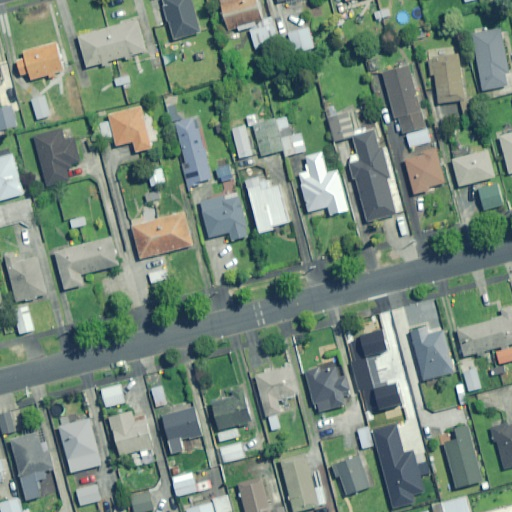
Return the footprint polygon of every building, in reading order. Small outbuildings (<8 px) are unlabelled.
[(202,33),(192,0),(161,0),(173,41),(202,33)] [(218,0),(227,34),(249,29),(254,51),(279,45),(272,18),(262,21),(257,0),(218,0)] [(390,18),(388,10),(374,12),(375,20),(390,18)] [(147,53),(138,22),(78,38),(86,69),(147,53)] [(314,49),(308,28),(287,34),(293,54),(314,49)] [(500,56),(496,31),(472,36),(482,91),(511,86),(505,55),(500,56)] [(63,73),(56,44),(23,53),(25,60),(17,63),(21,77),(29,75),(31,81),(63,73)] [(464,101),(458,55),(428,59),(431,77),(435,76),(438,105),(464,101)] [(429,143),(409,67),(382,74),(394,120),(398,119),(402,135),(405,134),(409,149),(429,143)] [(50,117),(44,97),(31,101),(37,121),(50,117)] [(174,123),(182,121),(176,97),(164,100),(171,124),(174,123)] [(0,131),(18,127),(13,107),(0,109),(0,131)] [(107,116),(109,123),(100,125),(104,140),(113,138),(115,147),(132,143),(135,154),(152,149),(141,108),(107,116)] [(392,185),(382,147),(377,148),(372,129),(355,133),(349,109),(327,116),(334,143),(352,138),(359,162),(350,165),(367,224),(396,215),(388,186),(392,185)] [(250,124),(255,123),(263,155),(285,150),(282,138),(277,117),(258,122),(256,113),(247,115),(250,124)] [(182,121),(174,123),(186,167),(182,168),(190,196),(201,193),(200,186),(212,183),(198,130),(195,130),(192,119),(182,121)] [(253,155),(246,125),(234,127),(241,158),(253,155)] [(73,165),(80,163),(73,137),(65,138),(63,131),(34,138),(47,188),(69,182),(66,173),(75,171),(73,165)] [(282,138),(285,150),(287,156),(307,150),(302,132),(282,138)] [(511,174),(511,134),(500,138),(509,176),(511,174)] [(444,184),(435,150),(422,153),(404,158),(414,195),(429,191),(428,188),(444,184)] [(495,178),(489,151),(452,161),(459,188),(495,178)] [(326,174),(321,153),(305,157),(308,173),(299,175),(308,213),(328,208),(330,216),(348,212),(338,171),(326,174)] [(0,201),(23,195),(12,155),(0,158),(0,201)] [(229,165),(215,170),(220,185),(234,181),(229,165)] [(267,190),(263,177),(246,181),(260,234),(273,231),(273,228),(289,223),(279,187),(267,190)] [(500,184),(477,190),(482,211),(505,206),(500,184)] [(160,200),(158,192),(144,195),(147,204),(160,200)] [(250,237),(239,194),(200,204),(209,239),(229,234),(231,242),(250,237)] [(192,247),(184,214),(132,227),(140,260),(192,247)] [(85,226),(84,219),(70,221),(71,229),(85,226)] [(118,267),(110,239),(55,253),(64,291),(83,286),(81,276),(118,267)] [(17,263),(15,253),(4,256),(16,304),(47,296),(37,258),(17,263)] [(169,280),(166,268),(148,272),(151,285),(169,280)] [(34,332),(28,306),(13,310),(19,335),(34,332)] [(464,358),(511,345),(511,306),(498,310),(500,319),(457,331),(464,358)] [(427,336),(425,327),(410,331),(423,381),(455,373),(445,332),(427,336)] [(511,361),(511,348),(496,353),(499,365),(511,361)] [(405,393),(396,359),(359,369),(373,424),(399,418),(394,396),(405,393)] [(299,395),(292,368),(255,377),(266,419),(281,415),(278,401),(299,395)] [(481,389),(476,369),(463,372),(468,393),(481,389)] [(327,379),(325,370),(306,374),(316,414),(345,406),(342,393),(349,392),(345,375),(327,379)] [(463,385),(456,387),(460,408),(467,406),(463,385)] [(125,404),(121,386),(101,391),(106,408),(125,404)] [(251,425),(244,390),(227,393),(229,400),(213,403),(218,431),(251,425)] [(202,437),(194,402),(161,409),(171,455),(184,452),(182,442),(202,437)] [(65,454),(60,455),(64,473),(69,472),(71,478),(66,479),(69,489),(91,484),(87,469),(100,466),(89,420),(88,420),(86,412),(57,419),(65,454)] [(15,432),(9,413),(0,416),(0,426),(3,436),(15,432)] [(133,422),(131,414),(110,419),(121,465),(132,462),(134,470),(156,465),(145,419),(133,422)] [(277,418),(268,421),(271,432),(281,429),(277,418)] [(423,442),(418,422),(404,426),(409,446),(423,442)] [(511,470),(511,426),(494,431),(504,473),(511,470)] [(483,482),(469,427),(455,431),(458,441),(443,445),(455,490),(483,482)] [(372,448),(368,428),(358,430),(362,450),(372,448)] [(42,454),(37,434),(10,441),(26,502),(41,498),(40,497),(50,494),(57,492),(46,452),(42,454)] [(245,458),(240,443),(221,449),(226,464),(245,458)] [(370,489),(360,457),(332,466),(336,479),(340,478),(346,497),(370,489)] [(310,473),(307,461),(281,467),(293,511),(301,511),(326,506),(317,471),(310,473)] [(212,493),(207,473),(193,477),(193,479),(173,484),(177,498),(198,492),(199,496),(212,493)] [(239,490),(244,511),(285,511),(278,483),(263,487),(263,484),(239,490)] [(100,503),(97,487),(76,491),(79,507),(100,503)] [(147,511),(153,511),(150,493),(130,497),(133,511),(147,511)] [(229,511),(225,494),(215,497),(219,511),(229,511)] [(430,511),(430,510),(423,511),(472,511),(468,495),(434,504),(436,511),(430,511)] [(0,509),(0,511),(29,511),(29,510),(21,511),(18,500),(0,504),(0,509)]
